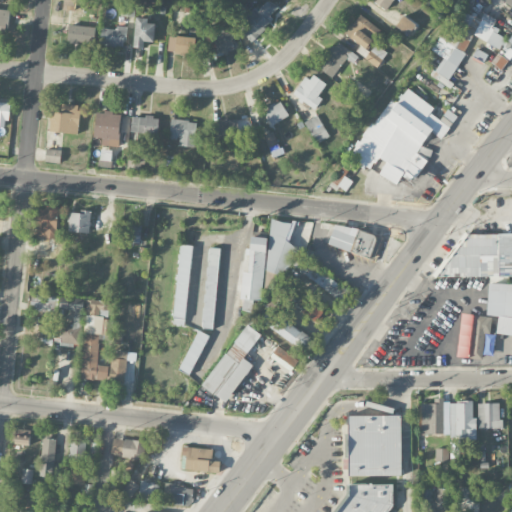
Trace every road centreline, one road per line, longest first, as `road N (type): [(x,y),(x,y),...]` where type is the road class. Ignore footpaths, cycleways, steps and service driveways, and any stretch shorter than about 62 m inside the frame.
road 1 (secondary): [(220,511),(511,126)]
road 2 (residential): [(442,221),(0,176)]
road 3 (residential): [(2,404),(44,0)]
road 4 (residential): [(332,0),(279,66),(227,88),(0,70)]
road 5 (residential): [(280,435),(0,403)]
road 6 (residential): [(321,381),(511,379)]
